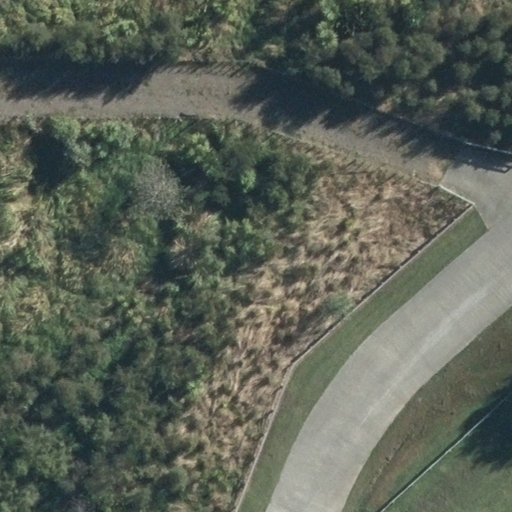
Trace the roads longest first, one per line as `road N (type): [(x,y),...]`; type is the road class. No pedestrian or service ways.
road 1 (track): [(511,201),(444,160),(323,115),(198,99),(0,100)]
road 2 (residential): [(511,247),(370,378),(335,422),(286,511)]
